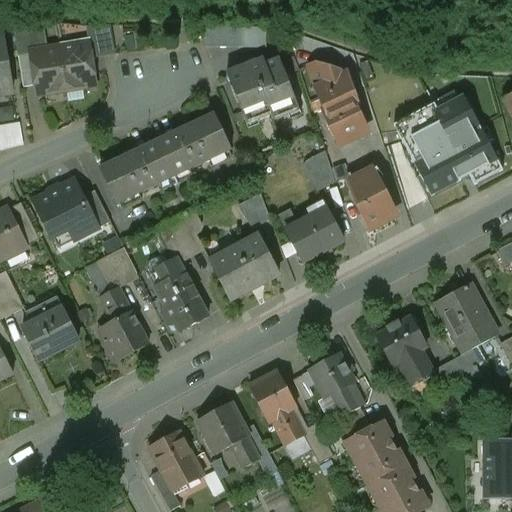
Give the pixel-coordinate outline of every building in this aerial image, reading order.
[(511,0),(489,0),(488,11),(511,12),(511,0)] [(44,29),(14,34),(18,60),(31,58),(30,55),(48,52),(44,29)] [(226,44),(260,44),(260,29),(226,29),(226,44)] [(2,36),(0,36),(0,97),(12,95),(2,36)] [(88,45),(59,50),(66,89),(93,85),(94,87),(95,87),(88,45)] [(48,52),(30,55),(31,58),(38,96),(39,96),(39,94),(66,89),(59,50),(48,52)] [(279,59),(265,65),(263,59),(226,73),(247,126),(271,116),(273,122),(299,112),(279,59)] [(340,73),(315,65),(310,67),(317,90),(328,118),(328,119),(335,134),(334,138),(339,147),(366,134),(357,116),(360,114),(347,76),(341,78),(340,73)] [(511,95),(502,101),(511,118),(511,95)] [(503,172),(488,142),(464,98),(438,111),(434,106),(420,113),(423,119),(397,133),(432,198),(470,178),(475,187),(484,182),(486,183),(488,183),(490,182),(492,182),(495,180),(497,177),(498,175),(503,172)] [(214,115),(99,169),(117,206),(231,151),(214,115)] [(326,154),(309,162),(323,189),(336,183),(326,154)] [(375,170),(356,180),(360,188),(354,191),(359,206),(357,207),(363,219),(361,220),(367,231),(395,217),(387,203),(390,202),(383,188),(384,188),(381,178),(375,170)] [(74,182),(33,202),(54,244),(72,234),(75,241),(98,230),(82,198),(74,182)] [(110,223),(95,192),(82,198),(98,230),(110,223)] [(260,195),(246,203),(257,228),(271,221),(260,195)] [(324,204),(308,213),(311,219),(286,232),(303,264),(344,242),(324,204)] [(39,241),(21,205),(7,211),(25,248),(39,241)] [(7,211),(0,214),(0,261),(26,249),(25,248),(7,211)] [(194,212),(158,229),(176,263),(177,262),(178,263),(203,249),(187,218),(191,216),(190,214),(194,212)] [(259,237),(210,263),(231,301),(279,276),(259,237)] [(511,243),(496,252),(504,267),(511,263),(511,243)] [(124,249),(101,261),(101,262),(85,271),(100,300),(116,292),(114,288),(117,286),(137,276),(124,249)] [(178,263),(177,262),(176,263),(170,266),(166,259),(160,257),(150,263),(148,268),(152,276),(158,288),(157,289),(156,291),(169,316),(165,319),(168,325),(173,323),(178,334),(208,318),(190,284),(189,285),(178,263)] [(6,273),(0,275),(0,294),(13,288),(6,273)] [(148,346),(117,286),(114,288),(116,292),(100,300),(112,325),(103,330),(106,337),(102,339),(107,350),(112,348),(119,362),(148,346)] [(470,287),(437,304),(464,354),(468,352),(497,336),(470,287)] [(13,288),(0,294),(0,321),(24,310),(13,288)] [(48,317),(46,316),(37,321),(37,323),(22,330),(38,362),(78,342),(62,310),(48,317)] [(410,319),(398,325),(398,323),(395,325),(395,324),(390,327),(390,328),(387,329),(388,330),(376,337),(393,367),(398,364),(410,386),(432,374),(420,352),(426,349),(410,319)] [(0,346),(10,342),(0,322),(0,346)] [(511,339),(500,345),(511,368),(511,339)] [(0,381),(12,376),(0,350),(0,381)] [(475,366),(468,352),(464,354),(464,356),(455,360),(468,384),(481,377),(475,367),(475,366)] [(339,356),(310,372),(325,399),(331,396),(343,418),(359,409),(347,387),(353,384),(339,356)] [(455,360),(436,371),(449,394),(468,384),(455,360)] [(296,408),(277,373),(249,388),(268,423),(272,421),(285,447),(305,437),(291,411),(296,408)] [(313,396),(302,376),(292,381),(304,402),(313,396)] [(248,438),(231,406),(199,423),(216,455),(230,447),(242,469),(258,461),(259,460),(252,447),(247,438),(248,438)] [(343,418),(340,420),(345,430),(366,420),(360,409),(359,409),(343,418)] [(366,420),(345,430),(351,441),(371,430),(366,420)] [(371,430),(351,441),(354,446),(349,448),(383,511),(421,511),(427,509),(382,424),(371,430)] [(318,429),(305,437),(318,465),(333,458),(318,429)] [(203,476),(180,433),(149,450),(161,472),(163,476),(176,469),(186,486),(203,476)] [(511,441),(483,441),(483,461),(485,462),(485,481),(483,481),(483,501),(511,501),(511,441)] [(261,442),(252,447),(259,460),(258,461),(267,477),(277,471),(261,442)] [(176,469),(163,476),(161,472),(151,477),(169,511),(170,511),(180,507),(173,493),(186,486),(176,469)] [(23,511),(47,511),(42,502),(23,511)]
